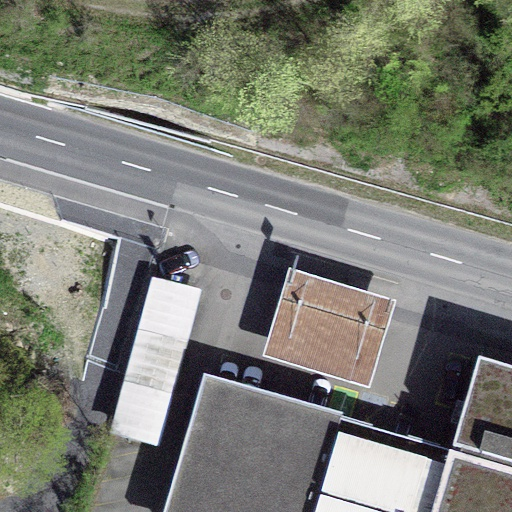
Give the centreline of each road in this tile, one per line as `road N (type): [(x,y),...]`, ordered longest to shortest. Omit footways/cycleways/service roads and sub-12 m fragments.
road 1 (secondary): [(511,283),(0,133)]
road 2 (track): [(246,0),(155,8),(92,0)]
